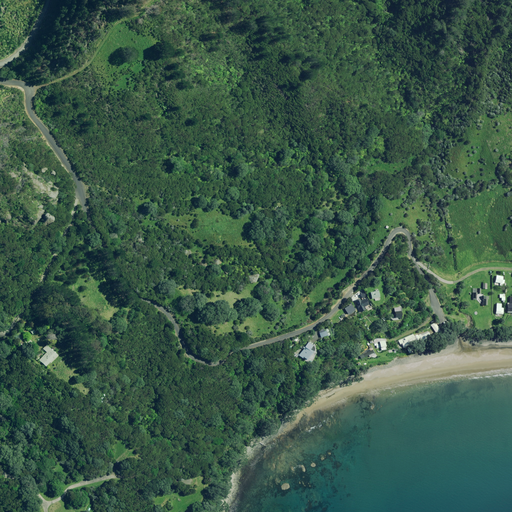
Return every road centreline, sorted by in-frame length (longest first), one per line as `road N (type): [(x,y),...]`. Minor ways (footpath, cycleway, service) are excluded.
road 1 (unclassified): [(77,190),(131,294),(159,306),(189,356),(214,366),(325,318),(396,229),(406,229),(441,319)]
road 2 (unclassified): [(77,190),(65,229),(0,331)]
road 3 (track): [(151,0),(104,36),(75,73),(30,91)]
road 4 (unclassified): [(0,80),(30,91),(31,109),(77,190)]
